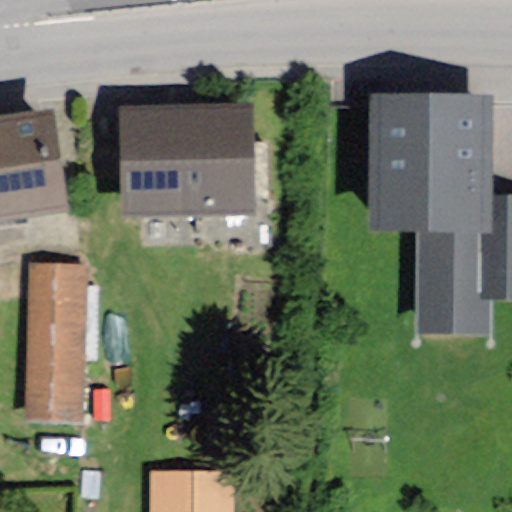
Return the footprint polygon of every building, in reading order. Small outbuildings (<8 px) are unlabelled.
[(492,94),(366,94),(365,233),(415,233),(477,234),(492,234),(493,195),(492,94)] [(0,224),(75,211),(55,102),(0,111),(0,224)] [(247,108),(128,110),(130,213),(249,211),(247,108)] [(511,195),(493,195),(492,234),(477,234),(476,307),(490,307),(511,307),(511,195)] [(476,307),(477,234),(415,233),(414,335),(489,336),(490,307),(476,307)] [(111,283),(38,277),(24,439),(97,445),(111,283)] [(235,511),(234,470),(147,471),(147,511),(235,511)]
